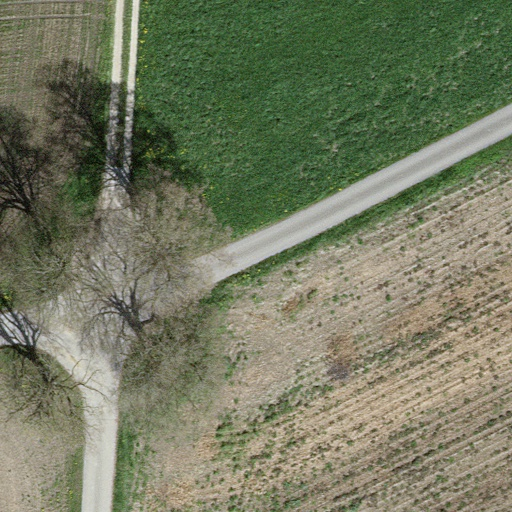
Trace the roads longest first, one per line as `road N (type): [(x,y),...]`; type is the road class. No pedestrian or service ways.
road 1 (track): [(511,106),(104,314)]
road 2 (track): [(130,0),(104,314)]
road 3 (track): [(104,314),(93,511)]
